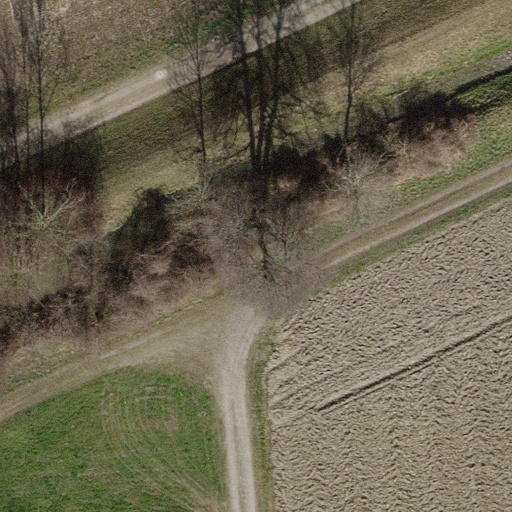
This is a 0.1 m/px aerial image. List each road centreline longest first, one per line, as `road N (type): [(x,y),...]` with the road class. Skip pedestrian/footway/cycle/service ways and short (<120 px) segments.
road 1 (track): [(244,511),(232,318),(511,179)]
road 2 (track): [(312,0),(0,152)]
